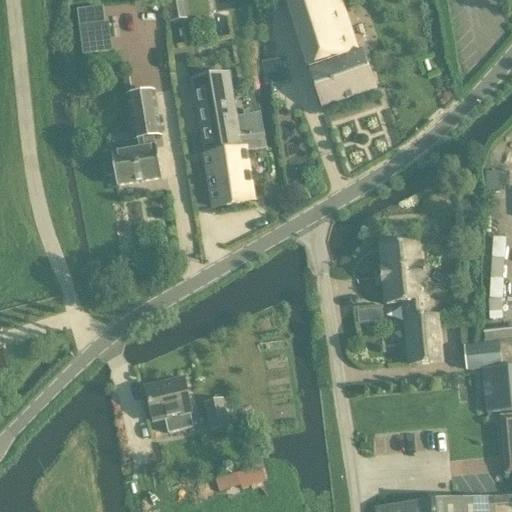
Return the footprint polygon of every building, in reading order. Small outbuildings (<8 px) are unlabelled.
[(285,0),(309,71),(308,71),(322,111),(376,92),(363,52),(356,54),(337,0),(285,0)] [(101,24),(79,27),(83,57),(105,54),(101,24)] [(267,62),(261,63),(265,87),(268,86),(289,83),(286,59),(267,62)] [(228,75),(191,82),(213,208),(224,206),(224,208),(242,205),(242,203),(253,201),(244,155),(265,151),(268,151),(261,114),(258,115),(251,116),(250,112),(243,113),(244,114),(244,118),(243,118),(238,119),(230,75),(228,75)] [(135,142),(136,151),(111,155),(111,159),(102,160),(105,177),(114,176),(116,188),(161,180),(155,148),(154,148),(152,139),(160,137),(153,94),(126,98),(133,142),(135,142)] [(419,245),(382,249),(384,272),(381,272),(383,285),(385,285),(387,306),(411,304),(417,366),(442,364),(438,317),(429,318),(425,266),(421,267),(419,245)] [(487,416),(511,413),(511,368),(502,370),(499,343),(464,347),(467,373),(483,372),(487,416)] [(167,436),(193,431),(189,416),(191,415),(184,382),(145,391),(152,424),(164,421),(167,436)] [(222,402),(205,406),(204,406),(210,433),(228,429),(222,402)] [(489,500),(490,511),(493,511),(493,508),(511,506),(511,423),(506,424),(510,463),(511,462),(511,498),(493,500),(489,500)] [(375,511),(490,511),(489,500),(375,511)]
